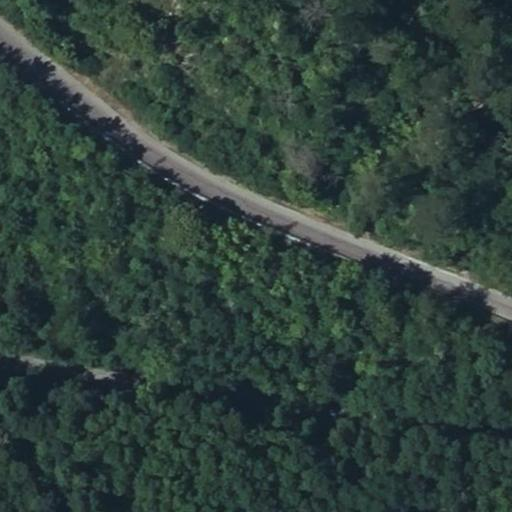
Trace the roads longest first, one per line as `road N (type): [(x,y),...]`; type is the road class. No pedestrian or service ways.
road 1 (tertiary): [(511,309),(200,185),(105,124),(0,39)]
road 2 (unclassified): [(0,360),(374,420),(511,432)]
